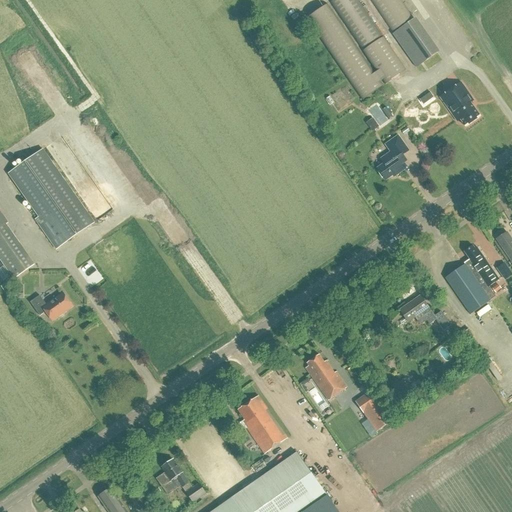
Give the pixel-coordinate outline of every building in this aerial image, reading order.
[(375,74),(328,4),(306,19),(362,100),(383,86),(381,81),(382,80),(385,85),(406,70),(359,0),(334,0),(330,3),(363,51),(362,52),(377,72),(375,74)] [(369,0),(397,41),(399,40),(421,73),(447,56),(419,14),(413,18),(400,0),(369,0)] [(461,120),(466,128),(481,117),(471,103),(474,101),(461,83),(440,98),(457,122),(461,120)] [(421,96),(427,104),(437,97),(431,89),(421,96)] [(384,115),(376,121),(380,126),(388,121),(384,115)] [(377,168),(386,181),(396,173),(397,175),(405,170),(401,165),(407,161),(401,153),(407,149),(398,136),(388,143),(393,151),(381,159),(384,164),(377,168)] [(9,174),(42,222),(39,224),(56,250),(94,223),(43,150),(9,174)] [(0,259),(9,272),(14,279),(35,265),(0,215),(0,259)] [(511,240),(507,233),(498,239),(503,246),(502,247),(511,261),(511,240)] [(465,265),(490,300),(496,297),(483,279),(493,272),(477,248),(475,250),(473,247),(465,252),(471,261),(470,261),(471,262),(465,265)] [(511,269),(507,262),(499,268),(507,281),(511,277),(511,269)] [(446,278),(471,315),(491,301),(490,300),(465,265),(446,278)] [(46,312),(53,321),(73,307),(63,293),(47,305),(40,296),(30,302),(40,316),(46,312)] [(415,318),(420,324),(434,315),(421,296),(400,310),(408,323),(415,318)] [(465,332),(470,340),(474,337),(469,329),(465,332)] [(460,352),(465,359),(471,354),(466,347),(460,352)] [(309,366),(306,368),(328,401),(347,388),(336,372),(335,373),(326,361),(324,363),(319,355),(307,363),(309,366)] [(361,384),(366,391),(371,388),(365,381),(361,384)] [(325,401),(318,389),(312,392),(319,404),(325,401)] [(358,405),(377,432),(393,420),(374,393),(358,405)] [(247,428),(265,454),(287,439),(258,396),(238,410),(245,420),(243,421),(248,428),(247,428)] [(301,511),(326,494),(297,453),(257,481),(224,504),(212,511),(301,511)] [(186,493),(193,503),(206,494),(199,484),(192,488),(189,483),(182,473),(173,460),(162,467),(166,473),(158,479),(163,486),(176,478),(183,488),(186,493)] [(104,505),(104,507),(106,510),(108,510),(108,511),(127,511),(111,489),(110,490),(108,489),(106,491),(106,493),(99,497),(104,505)]
